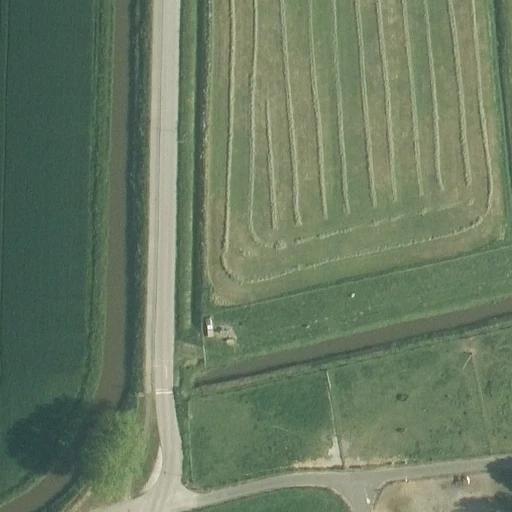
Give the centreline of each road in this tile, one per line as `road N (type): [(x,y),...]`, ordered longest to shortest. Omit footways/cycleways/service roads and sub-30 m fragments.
road 1 (unclassified): [(155,502),(170,454),(162,391),(168,0)]
road 2 (residential): [(155,502),(278,481),(511,460)]
